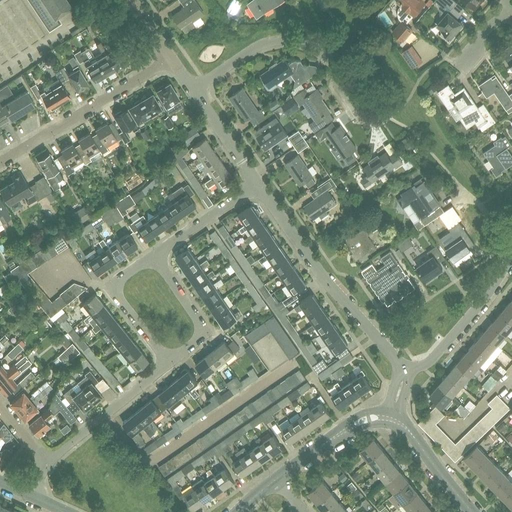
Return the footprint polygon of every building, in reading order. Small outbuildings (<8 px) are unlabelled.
[(32,0),(49,26),(58,20),(56,16),(71,6),(67,0),(32,0)] [(194,0),(179,0),(182,3),(185,7),(173,16),(182,29),(183,28),(185,31),(187,32),(194,27),(195,25),(192,22),(204,14),(196,0),(195,1),(194,0)] [(238,0),(232,0),(228,8),(235,13),(241,2),(238,0)] [(255,0),(256,1),(250,6),(256,15),(263,11),(264,13),(265,13),(264,12),(276,5),(276,6),(277,5),(276,5),(283,0),(255,0)] [(406,25),(413,17),(420,8),(420,7),(424,2),(422,0),(398,0),(396,2),(400,6),(398,8),(397,12),(398,16),(399,19),(401,21),(392,31),(404,41),(413,31),(406,25)] [(435,0),(434,2),(435,3),(441,13),(441,16),(443,18),(438,25),(444,30),(443,31),(444,33),(443,34),(448,37),(449,36),(450,38),(462,24),(456,19),(465,9),(454,0),(435,0)] [(463,0),(475,9),(482,0),(463,0)] [(102,20),(94,26),(97,31),(106,26),(102,20)] [(83,24),(70,33),(73,37),(80,32),(83,37),(89,33),(86,28),(83,24)] [(111,71),(116,68),(102,45),(103,45),(101,41),(96,44),(100,52),(94,56),(96,60),(97,60),(105,74),(106,74),(108,74),(109,74),(111,72),(111,71)] [(102,45),(116,68),(117,69),(128,62),(128,61),(129,60),(129,59),(129,58),(128,57),(128,56),(127,56),(126,55),(125,55),(124,55),(123,56),(118,47),(112,51),(107,42),(103,45),(102,45)] [(511,43),(498,54),(502,60),(505,58),(511,67),(511,43)] [(414,52),(410,47),(401,53),(405,58),(414,52)] [(105,74),(97,60),(96,60),(94,56),(89,59),(85,53),(83,55),(80,50),(74,54),(79,63),(83,61),(95,81),(96,80),(98,80),(100,79),(101,78),(102,77),(105,74)] [(492,58),(496,64),(500,61),(496,55),(492,58)] [(70,77),(71,78),(77,90),(78,89),(80,90),(82,90),(83,88),(83,86),(88,83),(85,78),(86,78),(73,56),(69,59),(75,70),(74,70),(76,73),(70,77)] [(274,64),(275,65),(272,67),(272,70),(270,71),(269,70),(261,75),(264,79),(265,81),(263,82),(263,83),(263,84),(267,89),(268,90),(271,90),(276,87),(277,86),(276,84),(290,74),(294,80),(293,88),(295,87),(301,83),(311,76),(304,67),(300,61),(294,60),(288,65),(284,59),(278,64),(277,62),(274,64)] [(64,67),(60,70),(66,81),(71,78),(70,77),(64,67)] [(51,89),(60,103),(70,97),(65,88),(62,84),(66,81),(60,70),(55,72),(59,79),(49,85),(51,89)] [(491,77),(479,85),(484,93),(492,88),(494,92),(495,91),(507,109),(506,109),(509,113),(511,110),(511,93),(509,95),(496,76),(492,79),(491,77)] [(0,125),(35,105),(30,96),(26,91),(15,97),(7,84),(0,88),(0,130),(2,129),(0,126),(0,125)] [(35,84),(31,87),(37,98),(41,96),(50,109),(60,103),(51,89),(46,92),(44,88),(39,90),(35,84)] [(163,85),(157,89),(158,90),(157,91),(162,99),(166,106),(171,113),(177,109),(183,106),(174,92),(169,84),(164,87),(163,85)] [(305,88),(294,95),(300,104),(303,102),(315,119),(309,123),(315,131),(334,118),(330,112),(331,111),(322,98),(323,97),(317,89),(317,90),(310,94),(306,90),(305,88)] [(487,107),(480,112),(464,88),(450,97),(448,94),(442,98),(450,109),(455,105),(460,113),(462,116),(460,117),(467,127),(476,121),(480,127),(482,125),(485,130),(497,122),(487,107)] [(246,120),(249,118),(254,124),(264,116),(260,110),(258,111),(242,89),(230,97),(246,120)] [(146,96),(140,100),(149,115),(156,111),(159,116),(164,113),(157,103),(152,94),(146,97),(146,96)] [(296,102),(290,94),(281,105),(288,115),(291,112),(288,108),(296,102)] [(135,104),(129,108),(140,127),(145,124),(142,119),(149,115),(140,100),(134,103),(135,104)] [(138,128),(132,118),(126,109),(122,112),(121,111),(115,114),(116,116),(115,116),(120,124),(123,130),(118,133),(125,143),(131,140),(124,129),(130,126),(133,131),(138,128)] [(174,125),(168,116),(164,119),(169,128),(174,125)] [(276,118),(254,132),(266,149),(287,134),(276,118)] [(100,150),(100,151),(102,154),(108,150),(106,146),(117,140),(106,122),(95,129),(98,134),(92,138),(100,150)] [(355,158),(351,152),(356,148),(340,126),(336,128),(332,122),(316,134),(320,140),(328,135),(344,157),(349,163),(355,158)] [(199,135),(194,128),(181,137),(185,144),(199,135)] [(151,136),(146,129),(140,132),(145,139),(146,138),(151,136)] [(295,148),(306,140),(304,138),(302,134),(299,130),(288,138),(295,148)] [(92,138),(89,132),(78,139),(81,145),(75,148),(83,161),(82,161),(85,164),(91,160),(89,157),(100,151),(100,150),(92,138)] [(511,163),(511,154),(507,148),(511,145),(506,136),(502,138),(501,136),(493,142),(495,144),(484,152),(494,167),(491,168),(496,176),(502,172),(502,171),(511,163)] [(408,137),(402,140),(408,149),(414,146),(408,137)] [(205,138),(192,147),(199,157),(212,148),(205,138)] [(306,140),(295,148),(298,152),(309,145),(306,140)] [(75,148),(72,142),(61,149),(64,155),(58,159),(67,175),(74,171),(72,167),(82,161),(83,161),(75,148)] [(184,146),(173,156),(181,169),(187,165),(181,157),(189,150),(184,146)] [(199,157),(196,159),(198,163),(202,161),(205,167),(219,158),(212,148),(199,157)] [(368,161),(370,164),(363,169),(367,174),(366,174),(367,176),(362,179),(366,185),(394,166),(396,168),(403,163),(395,152),(389,157),(386,153),(379,158),(378,157),(374,159),(372,159),(368,161)] [(43,169),(42,170),(54,190),(60,186),(55,179),(62,175),(58,169),(58,168),(49,154),(48,154),(47,153),(43,156),(43,157),(38,160),(43,169)] [(316,181),(312,176),(313,176),(298,155),(285,163),(300,185),(306,181),(309,186),(316,181)] [(205,167),(202,169),(205,173),(209,171),(212,177),(225,167),(219,158),(205,167)] [(173,162),(159,174),(163,179),(171,171),(175,176),(180,172),(173,162)] [(187,165),(181,169),(188,179),(193,175),(187,165)] [(212,177),(205,182),(208,188),(216,182),(219,187),(232,178),(225,167),(212,177)] [(29,187),(25,180),(20,171),(12,176),(15,180),(0,188),(0,189),(8,202),(22,193),(28,203),(35,198),(36,200),(52,191),(43,175),(35,180),(36,182),(29,187)] [(159,174),(150,183),(154,187),(163,179),(159,174)] [(193,175),(188,179),(195,189),(200,185),(193,175)] [(323,193),(305,206),(313,218),(319,215),(322,219),(328,214),(325,210),(336,203),(328,190),(332,187),(334,190),(338,187),(331,177),(318,186),(323,193)] [(438,216),(444,212),(434,197),(430,200),(425,193),(430,190),(424,182),(416,188),(414,185),(401,194),(403,197),(398,200),(404,208),(409,204),(419,219),(413,223),(418,230),(432,220),(438,216)] [(150,183),(141,191),(145,196),(145,195),(154,187),(150,183)] [(200,185),(195,189),(202,199),(207,195),(200,185)] [(176,200),(185,213),(195,206),(182,186),(172,193),(176,200)] [(141,191),(131,197),(134,202),(145,196),(141,191)] [(176,200),(172,193),(168,196),(173,202),(166,207),(175,220),(185,213),(176,200)] [(122,215),(127,212),(119,199),(114,203),(122,215)] [(0,223),(10,218),(1,203),(0,203),(0,223)] [(107,212),(101,216),(105,221),(115,214),(117,218),(122,215),(114,203),(105,209),(107,212)] [(251,205),(238,214),(245,224),(260,214),(260,212),(257,209),(255,208),(254,209),(251,205)] [(71,217),(76,225),(92,216),(87,207),(71,217)] [(166,207),(156,213),(165,227),(175,220),(166,207)] [(156,213),(146,220),(156,233),(165,227),(156,213)] [(260,214),(245,224),(238,229),(241,234),(248,229),(252,234),(265,225),(258,215),(260,214)] [(145,240),(156,233),(146,220),(143,215),(140,217),(144,222),(136,227),(145,240)] [(101,216),(91,222),(95,227),(105,221),(101,216)] [(456,238),(445,246),(446,249),(455,261),(457,264),(467,256),(466,254),(471,250),(470,248),(475,244),(459,221),(449,228),(456,238)] [(91,222),(81,228),(85,233),(95,227),(91,222)] [(223,225),(218,229),(224,238),(230,235),(223,225)] [(252,234),(245,239),(248,244),(255,239),(259,244),(272,235),(265,225),(252,234)] [(350,234),(344,238),(352,251),(351,252),(356,260),(369,252),(370,253),(377,248),(369,235),(370,234),(365,226),(351,235),(350,234)] [(81,228),(66,237),(72,246),(77,243),(75,240),(85,233),(81,228)] [(215,231),(210,234),(216,244),(221,241),(215,231)] [(128,233),(118,240),(127,253),(137,246),(128,233)] [(61,235),(56,239),(63,249),(68,245),(61,235)] [(230,235),(224,238),(231,248),(236,245),(230,235)] [(272,235),(259,244),(266,254),(279,245),(272,235)] [(104,249),(98,253),(107,266),(117,260),(108,247),(103,238),(98,241),(104,249)] [(56,239),(51,242),(57,252),(63,249),(56,239)] [(118,240),(108,247),(117,260),(127,253),(118,240)] [(221,241),(216,244),(223,254),(228,250),(221,241)] [(33,246),(36,251),(42,247),(38,242),(33,246)] [(51,242),(45,246),(52,256),(57,252),(51,242)] [(407,250),(402,243),(398,246),(402,252),(407,250)] [(236,245),(231,248),(238,258),(243,255),(236,245)] [(266,254),(258,259),(261,263),(269,258),(273,264),(286,255),(279,245),(266,254)] [(431,258),(417,267),(426,280),(442,269),(438,262),(445,258),(437,245),(427,252),(431,258)] [(45,246),(40,250),(46,260),(52,256),(45,246)] [(176,257),(182,267),(196,258),(189,248),(176,257)] [(40,250),(35,253),(41,263),(46,260),(40,250)] [(228,250),(223,254),(230,264),(235,260),(228,250)] [(415,287),(399,263),(390,251),(380,257),(385,264),(377,270),(372,263),(362,270),(384,301),(385,301),(388,305),(415,287)] [(35,253),(30,257),(37,267),(41,263),(35,253)] [(98,253),(88,260),(97,274),(107,266),(98,253)] [(243,255),(238,258),(245,268),(250,265),(243,255)] [(286,255),(273,264),(279,274),(293,265),(286,255)] [(30,257),(25,260),(31,270),(37,267),(30,257)] [(200,264),(196,258),(182,267),(189,277),(203,268),(210,263),(207,259),(200,264)] [(25,260),(10,270),(27,273),(31,270),(25,260)] [(235,260),(230,264),(237,274),(242,270),(235,260)] [(250,265),(245,268),(252,278),(257,274),(250,265)] [(293,265),(279,274),(286,283),(299,274),(293,265)] [(189,277),(196,287),(209,278),(215,274),(212,270),(207,274),(203,268),(189,277)] [(27,273),(10,270),(22,284),(31,277),(27,273)] [(242,270),(237,274),(244,283),(249,280),(242,270)] [(257,274),(252,278),(259,288),(264,284),(257,274)] [(299,274),(286,283),(293,294),(306,284),(299,274)] [(31,277),(22,284),(26,288),(34,281),(31,277)] [(203,297),(216,288),(224,283),(221,279),(213,284),(209,278),(196,287),(203,297)] [(249,280),(244,283),(251,293),(256,290),(249,280)] [(34,281),(26,288),(29,292),(38,285),(34,281)] [(74,283),(69,286),(76,296),(87,287),(74,283)] [(7,288),(4,284),(0,286),(0,294),(1,296),(9,290),(7,288)] [(264,284),(259,288),(266,298),(271,294),(264,284)] [(38,285),(29,292),(33,297),(41,289),(38,285)] [(69,286),(64,290),(72,299),(76,296),(69,286)] [(203,297),(210,307),(223,298),(216,288),(203,297)] [(41,289),(33,297),(36,301),(45,294),(41,289)] [(64,290),(59,294),(60,295),(67,303),(72,299),(64,290)] [(256,290),(251,293),(258,303),(253,307),(256,312),(266,305),(256,290)] [(45,294),(36,301),(40,305),(48,297),(45,294)] [(82,304),(90,313),(102,303),(95,294),(82,304)] [(271,294),(266,298),(276,312),(286,306),(282,301),(277,304),(271,294)] [(307,314),(320,305),(313,294),(300,303),(300,304),(296,307),(299,311),(303,308),(307,314)] [(60,295),(55,298),(62,307),(67,303),(60,295)] [(25,302),(20,297),(8,309),(13,314),(25,302)] [(48,297),(40,305),(50,317),(51,302),(48,297)] [(51,302),(50,317),(61,308),(62,307),(55,298),(51,302)] [(223,298),(210,307),(217,317),(230,308),(223,298)] [(511,303),(510,302),(501,312),(511,321),(511,303)] [(87,324),(94,318),(98,323),(110,313),(102,303),(90,313),(83,319),(87,324)] [(320,305),(307,314),(314,324),(327,315),(320,305)] [(286,306),(276,312),(287,328),(292,324),(285,315),(290,311),(286,306)] [(61,308),(50,317),(53,321),(56,319),(67,332),(72,328),(65,319),(68,316),(61,308)] [(230,308),(217,317),(224,327),(241,315),(238,311),(234,314),(230,308)] [(511,321),(501,312),(492,323),(506,334),(511,327),(511,321)] [(95,333),(101,328),(105,332),(118,322),(110,313),(98,323),(91,328),(95,333)] [(251,344),(271,331),(290,359),(299,352),(274,315),(245,335),(251,344)] [(334,324),(327,315),(314,324),(308,328),(311,332),(317,328),(321,333),(334,324)] [(118,322),(105,332),(113,342),(125,332),(118,322)] [(492,323),(483,333),(497,345),(506,334),(492,323)] [(292,324),(287,328),(293,338),(298,334),(292,324)] [(334,324),(321,333),(328,343),(341,334),(334,324)] [(72,328),(67,332),(75,341),(80,337),(72,328)] [(125,332),(113,342),(121,351),(133,341),(125,332)] [(483,333),(474,343),(488,355),(497,345),(483,333)] [(298,334),(293,338),(300,348),(305,344),(298,334)] [(341,334),(328,343),(335,353),(348,344),(342,337),(341,334)] [(8,338),(5,335),(0,339),(0,348),(4,344),(3,343),(8,338)] [(80,337),(75,341),(83,350),(88,346),(80,337)] [(225,341),(215,348),(225,361),(241,348),(233,339),(227,344),(225,341)] [(133,341),(121,351),(128,360),(140,350),(133,341)] [(18,342),(7,353),(12,359),(23,347),(18,342)] [(62,361),(68,361),(80,352),(72,342),(57,356),(62,361)] [(474,343),(465,353),(479,365),(488,355),(474,343)] [(305,344),(300,348),(307,357),(312,354),(305,344)] [(88,346),(83,350),(91,360),(96,355),(88,346)] [(215,348),(206,356),(216,369),(225,361),(215,348)] [(140,350),(128,360),(136,370),(148,360),(140,350)] [(465,353),(456,364),(470,376),(479,365),(465,353)] [(312,354),(307,357),(317,372),(327,365),(324,360),(319,364),(312,354)] [(348,354),(338,361),(342,366),(352,359),(348,354)] [(0,364),(0,381),(17,367),(20,365),(28,359),(25,355),(6,371),(0,364)] [(96,355),(91,360),(99,369),(104,365),(96,355)] [(57,356),(52,360),(57,366),(62,361),(57,356)] [(206,356),(196,364),(206,377),(216,369),(206,356)] [(17,367),(0,381),(0,389),(4,395),(17,384),(12,379),(32,363),(28,359),(20,365),(17,367)] [(338,361),(329,368),(332,373),(342,366),(338,361)] [(456,364),(447,374),(461,386),(470,376),(456,364)] [(104,365),(99,369),(106,378),(111,374),(104,365)] [(251,375),(241,382),(244,387),(259,377),(253,368),(248,372),(251,375)] [(329,368),(318,375),(322,380),(332,373),(329,368)] [(498,380),(503,374),(496,368),(492,373),(491,374),(493,376),(498,380)] [(188,370),(188,371),(187,370),(185,369),(182,372),(181,374),(182,375),(178,378),(188,391),(189,390),(195,398),(200,395),(193,387),(198,383),(188,370)] [(77,383),(81,389),(93,403),(102,395),(94,385),(98,381),(89,370),(84,374),(86,376),(77,383)] [(300,370),(295,373),(301,382),(306,379),(300,370)] [(358,376),(352,381),(361,394),(371,387),(363,375),(365,374),(362,370),(356,374),(358,376)] [(31,371),(19,382),(23,387),(35,376),(31,371)] [(295,373),(290,376),(296,385),(301,382),(295,373)] [(111,374),(106,378),(114,387),(119,383),(111,374)] [(447,374),(439,384),(452,396),(461,386),(447,374)] [(497,380),(491,375),(482,385),(489,391),(497,380)] [(290,376),(286,379),(292,388),(296,385),(290,376)] [(178,378),(169,386),(179,398),(182,402),(186,399),(182,395),(188,391),(178,378)] [(286,379),(281,383),(287,392),(292,388),(286,379)] [(50,385),(48,381),(32,394),(33,395),(29,399),(23,392),(10,402),(18,411),(44,390),(50,385)] [(351,401),(342,387),(338,381),(334,384),(338,390),(331,394),(341,408),(351,401)] [(352,381),(342,387),(351,401),(361,394),(352,381)] [(241,382),(231,389),(234,394),(244,387),(241,382)] [(308,382),(298,389),(301,394),(311,387),(308,382)] [(281,383),(276,386),(282,395),(287,392),(281,383)] [(439,384),(430,394),(443,407),(452,396),(439,384)] [(53,388),(50,385),(44,390),(18,411),(25,420),(33,413),(37,409),(34,406),(39,402),(38,400),(53,388)] [(169,386),(159,393),(172,410),(182,402),(179,398),(169,386)] [(276,386),(271,389),(277,398),(282,395),(276,386)] [(72,387),(63,394),(70,404),(75,400),(84,411),(93,403),(81,389),(76,393),(72,387)] [(219,392),(214,395),(220,404),(234,394),(231,389),(221,396),(219,392)] [(271,389),(267,392),(273,401),(277,398),(271,389)] [(298,389),(288,396),(292,401),(301,394),(298,389)] [(267,392),(262,396),(268,405),(273,401),(267,392)] [(46,420),(53,414),(59,409),(63,414),(69,409),(56,393),(48,408),(29,425),(38,435),(50,425),(46,420)] [(212,402),(203,408),(206,413),(220,404),(214,395),(210,398),(212,402)] [(497,395),(488,403),(493,407),(501,399),(497,395)] [(262,396),(257,399),(264,408),(268,405),(262,396)] [(288,396),(278,403),(281,408),(292,401),(288,396)] [(257,399),(252,402),(259,411),(264,408),(257,399)] [(493,407),(493,408),(497,412),(505,403),(501,399),(493,407)] [(152,400),(142,407),(152,420),(162,412),(152,400)] [(436,406),(440,410),(443,407),(436,400),(433,403),(436,406)] [(252,402),(248,405),(254,414),(259,411),(252,402)] [(322,402),(312,409),(320,421),(330,414),(322,402)] [(278,403),(264,412),(270,421),(274,418),(272,414),(281,408),(278,403)] [(505,403),(497,412),(501,416),(510,408),(505,403)] [(463,417),(465,416),(470,411),(461,404),(458,408),(459,414),(463,417)] [(248,405),(243,409),(249,418),(254,414),(248,405)] [(436,406),(431,410),(440,419),(444,415),(436,406)] [(133,415),(143,427),(150,437),(155,433),(148,423),(152,420),(142,407),(133,415)] [(203,408),(193,415),(196,420),(206,413),(203,408)] [(493,408),(489,412),(497,420),(501,416),(497,412),(493,408)] [(243,409),(239,412),(245,421),(249,418),(243,409)] [(312,409),(302,415),(311,428),(320,421),(312,409)] [(427,415),(431,419),(435,423),(440,419),(431,410),(427,415)] [(239,412),(234,415),(240,424),(245,421),(239,412)] [(264,412),(250,422),(253,427),(263,421),(266,424),(270,421),(264,412)] [(489,412),(485,416),(493,424),(497,420),(489,412)] [(133,415),(123,423),(131,433),(130,434),(137,444),(143,439),(138,431),(143,427),(133,415)] [(180,419),(176,422),(182,430),(196,420),(193,415),(183,422),(180,419)] [(234,415),(229,418),(235,427),(240,424),(234,415)] [(302,415),(292,422),(301,435),(311,428),(302,415)] [(427,415),(418,423),(423,428),(431,419),(427,415)] [(485,416),(481,420),(489,428),(493,424),(485,416)] [(229,418),(224,421),(230,431),(235,427),(229,418)] [(431,419),(423,428),(427,432),(435,423),(431,419)] [(481,420),(476,424),(485,432),(489,428),(481,420)] [(224,421),(220,425),(226,434),(230,431),(224,421)] [(174,428),(164,435),(167,440),(182,430),(176,422),(172,425),(174,428)] [(250,422),(240,429),(243,434),(253,427),(250,422)] [(292,422),(282,430),(290,442),(301,435),(292,422)] [(505,423),(503,422),(497,428),(500,430),(502,432),(506,427),(507,426),(505,423)] [(1,451),(0,451),(0,438),(1,437),(9,430),(9,431),(3,423),(0,427),(0,458),(5,461),(11,451),(6,448),(1,451)] [(435,423),(427,432),(431,436),(439,427),(435,423)] [(476,424),(472,428),(481,437),(485,432),(476,424)] [(220,425),(215,428),(222,437),(226,434),(220,425)] [(439,427),(431,436),(435,440),(444,431),(439,427)] [(215,428),(210,431),(217,440),(222,437),(215,428)] [(472,428),(468,432),(476,441),(481,437),(472,428)] [(240,429),(230,436),(233,441),(243,434),(240,429)] [(210,431),(206,434),(212,443),(217,440),(210,431)] [(444,431),(435,440),(439,444),(448,436),(444,431)] [(468,432),(464,436),(472,445),(476,441),(468,432)] [(206,434),(201,438),(207,447),(212,443),(206,434)] [(164,435),(154,442),(157,447),(167,440),(164,435)] [(273,435),(263,442),(272,455),(282,448),(273,435)] [(230,436),(215,446),(221,455),(226,452),(224,448),(233,441),(230,436)] [(448,436),(439,444),(443,448),(452,440),(448,436)] [(464,436),(460,440),(468,449),(472,445),(464,436)] [(260,445),(254,449),(263,462),(272,455),(263,442),(260,437),(256,440),(260,445)] [(201,438),(196,441),(203,450),(207,447),(201,438)] [(374,439),(360,450),(369,461),(383,450),(374,439)] [(452,440),(443,448),(447,453),(456,444),(452,440)] [(460,440),(456,444),(460,448),(464,453),(468,449),(460,440)] [(196,441),(192,444),(198,453),(203,450),(196,441)] [(154,442),(144,449),(148,454),(157,447),(154,442)] [(192,444),(187,447),(193,456),(198,453),(192,444)] [(456,444),(447,453),(451,457),(460,448),(456,444)] [(215,446),(201,456),(205,461),(215,454),(217,458),(221,455),(215,446)] [(478,446),(464,459),(474,468),(487,456),(478,446)] [(187,447),(182,451),(188,460),(193,456),(187,447)] [(244,448),(240,450),(253,469),(263,462),(254,449),(248,453),(244,448)] [(460,448),(451,457),(455,461),(464,453),(460,448)] [(239,459),(233,463),(242,476),(253,469),(240,450),(236,453),(239,459)] [(383,450),(369,461),(377,472),(391,460),(383,450)] [(182,451),(177,454),(184,463),(188,460),(182,451)] [(177,454),(173,457),(179,466),(184,463),(177,454)] [(201,456),(191,463),(195,468),(205,461),(201,456)] [(487,456),(474,468),(484,478),(497,465),(487,456)] [(173,457),(168,460),(174,469),(179,466),(173,457)] [(168,460),(163,464),(169,473),(174,469),(168,460)] [(391,460),(377,472),(386,482),(400,471),(391,460)] [(191,463),(182,469),(185,474),(195,468),(191,463)] [(163,464),(158,467),(165,476),(169,473),(163,464)] [(497,465),(484,478),(493,488),(506,475),(497,465)] [(215,475),(224,488),(234,482),(225,468),(215,475)] [(182,469),(167,479),(173,488),(178,484),(176,481),(185,474),(182,469)] [(205,482),(214,495),(224,488),(215,475),(210,469),(207,471),(208,473),(207,475),(210,479),(205,482)] [(356,480),(362,476),(358,471),(352,476),(356,480),(356,481),(356,480)] [(400,471),(386,482),(395,493),(409,482),(400,471)] [(344,481),(348,478),(344,472),(339,477),(343,482),(344,481)] [(511,481),(506,475),(493,488),(502,498),(511,488),(511,481)] [(192,484),(195,489),(204,502),(214,495),(205,482),(202,478),(192,484)] [(323,481),(309,493),(317,503),(331,492),(323,481)] [(347,486),(352,492),(357,488),(352,482),(347,486)] [(409,482),(395,493),(403,503),(418,492),(409,482)] [(361,492),(357,488),(353,491),(352,492),(354,494),(356,496),(361,493),(361,492)] [(511,488),(502,498),(511,507),(511,488)] [(195,489),(185,496),(194,509),(204,502),(195,489)] [(331,492),(317,503),(324,511),(328,511),(340,502),(331,492)] [(418,492),(403,503),(410,511),(413,511),(426,502),(418,492)] [(348,511),(340,502),(328,511),(348,511)] [(433,511),(426,502),(413,511),(433,511)] [(11,511),(12,510),(0,504),(0,503),(0,511),(11,511)]
